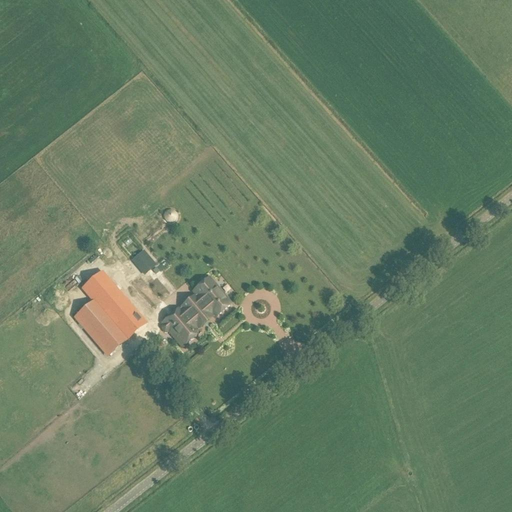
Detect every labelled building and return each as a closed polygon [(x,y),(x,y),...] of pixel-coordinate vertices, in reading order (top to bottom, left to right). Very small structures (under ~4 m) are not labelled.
[(97,247),(88,256),(92,260),(101,250),(97,247)] [(145,276),(155,267),(145,254),(134,263),(145,276)] [(160,300),(174,287),(159,271),(145,284),(160,300)] [(103,274),(84,290),(95,303),(127,340),(145,325),(103,274)] [(58,283),(68,289),(71,283),(61,277),(58,283)] [(211,279),(194,293),(196,296),(187,304),(203,323),(213,315),(216,319),(233,305),(211,279)] [(40,284),(41,296),(50,295),(48,283),(40,284)] [(77,319),(108,356),(127,340),(95,303),(77,319)] [(162,324),(182,349),(208,328),(203,323),(187,304),(162,324)] [(155,346),(161,344),(159,337),(152,339),(155,346)] [(179,368),(187,360),(178,352),(170,360),(179,368)]
